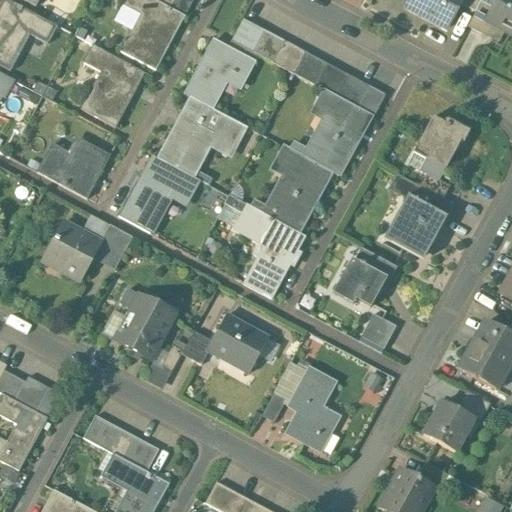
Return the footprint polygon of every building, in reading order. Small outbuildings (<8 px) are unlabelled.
[(4,0),(0,8),(0,68),(11,74),(30,37),(48,46),(57,29),(4,0)] [(18,0),(36,9),(40,0),(18,0)] [(140,17),(120,55),(156,73),(185,19),(171,11),(150,0),(126,0),(123,8),(140,17)] [(176,0),(150,0),(171,11),(176,0)] [(409,0),(406,7),(449,30),(461,7),(464,0),(409,0)] [(464,0),(461,7),(475,14),(481,4),(482,0),(464,0)] [(511,0),(498,0),(493,11),(487,23),(493,26),(511,36),(511,0)] [(481,4),(475,14),(468,29),(486,39),(493,26),(487,23),(493,11),(481,4)] [(264,32),(243,21),(231,43),(252,54),(264,32)] [(285,44),(264,32),(252,54),(273,66),(285,44)] [(213,42),(184,97),(191,101),(191,100),(213,112),(231,76),(245,83),(255,65),(213,42)] [(306,55),(285,44),(273,66),(294,77),(306,55)] [(145,76),(93,48),(83,65),(101,75),(81,112),(116,130),(145,76)] [(327,66),(306,55),(294,77),(315,88),(327,66)] [(348,78),(327,66),(315,88),(328,95),(337,100),(348,78)] [(0,76),(0,103),(0,101),(11,82),(0,76)] [(370,89),(348,78),(337,100),(358,111),(370,89)] [(385,97),(370,89),(358,111),(372,119),(374,120),(385,97)] [(337,100),(328,95),(318,112),(330,119),(306,162),(331,175),(338,179),(372,119),(337,100)] [(191,101),(158,162),(193,180),(214,141),(234,152),(246,130),(213,112),(191,100),(191,101)] [(432,120),(416,149),(428,156),(426,161),(445,172),(461,144),(463,145),(469,134),(447,122),(444,127),(432,120)] [(70,162),(50,151),(38,175),(87,202),(109,160),(79,144),(70,162)] [(306,162),(288,152),(278,170),(289,176),(265,219),(298,236),(331,175),(306,162)] [(151,158),(118,219),(150,236),(171,197),(187,205),(199,183),(193,180),(158,162),(151,158)] [(450,188),(427,176),(420,189),(424,192),(442,202),(450,188)] [(420,189),(396,177),(388,192),(407,202),(408,201),(417,206),(424,192),(420,189)] [(406,218),(391,244),(421,260),(429,245),(431,247),(442,228),(427,221),(431,214),(417,206),(408,201),(407,202),(400,215),(406,218)] [(269,262),(259,256),(243,286),(272,301),(291,267),(286,264),(292,252),(295,253),(303,239),(298,236),(265,219),(248,210),(238,229),(276,249),(269,262)] [(100,245),(63,225),(45,259),(67,271),(64,276),(80,285),(92,262),(101,246),(100,245)] [(133,240),(109,228),(100,245),(101,246),(92,262),(114,274),(133,240)] [(394,269),(361,251),(354,263),(386,281),(385,283),(387,284),(394,269)] [(354,263),(351,262),(338,286),(356,296),(353,301),(370,310),(385,283),(386,281),(354,263)] [(511,277),(500,300),(501,300),(504,295),(511,299),(511,277)] [(138,298),(127,293),(120,307),(130,312),(138,298)] [(175,318),(138,298),(130,312),(113,344),(150,364),(175,318)] [(396,329),(373,316),(361,339),(383,352),(396,329)] [(268,341),(226,318),(211,344),(206,353),(208,354),(249,376),(268,341)] [(485,324),(459,372),(496,392),(497,390),(493,389),(501,375),(510,359),(511,360),(511,339),(506,336),(485,324)] [(211,344),(194,334),(183,354),(182,357),(201,368),(208,354),(206,353),(211,344)] [(183,354),(172,348),(160,369),(171,375),(182,357),(183,354)] [(309,370),(288,409),(297,414),(285,436),(320,455),(339,419),(322,410),(335,385),(309,370)] [(25,384),(4,373),(0,380),(0,395),(1,397),(15,404),(25,384)] [(511,391),(511,381),(501,375),(493,389),(497,390),(496,392),(508,399),(511,391)] [(25,384),(15,404),(25,409),(39,385),(28,379),(25,384)] [(39,385),(25,409),(36,415),(49,391),(39,385)] [(49,391),(36,415),(47,421),(60,397),(49,391)] [(491,407),(466,393),(455,412),(473,422),(473,423),(480,427),(491,407)] [(274,395),(261,418),(274,425),(286,402),(274,395)] [(7,445),(0,441),(0,463),(19,474),(47,421),(36,415),(25,409),(15,404),(1,397),(0,399),(0,418),(16,428),(7,445)] [(441,405),(423,438),(455,455),(473,423),(473,422),(455,412),(441,405)] [(96,418),(83,441),(94,446),(106,424),(96,418)] [(106,424),(94,446),(105,452),(117,430),(106,424)] [(127,435),(117,430),(105,452),(113,457),(115,458),(127,435)] [(138,441),(127,435),(115,458),(126,463),(138,441)] [(138,441),(126,463),(136,469),(148,447),(138,441)] [(159,452),(148,447),(136,469),(147,474),(159,452)] [(134,492),(124,509),(120,506),(116,511),(154,511),(169,486),(147,474),(136,469),(126,463),(115,458),(113,457),(101,479),(102,480),(104,476),(134,492)] [(448,478),(426,465),(417,481),(435,490),(434,491),(440,494),(448,478)] [(403,473),(395,489),(391,487),(379,510),(381,511),(422,511),(434,491),(435,490),(417,481),(403,473)] [(228,511),(237,496),(216,485),(205,506),(216,511),(228,511)] [(89,511),(54,493),(43,511),(89,511)] [(256,511),(259,508),(237,496),(228,511),(256,511)]
